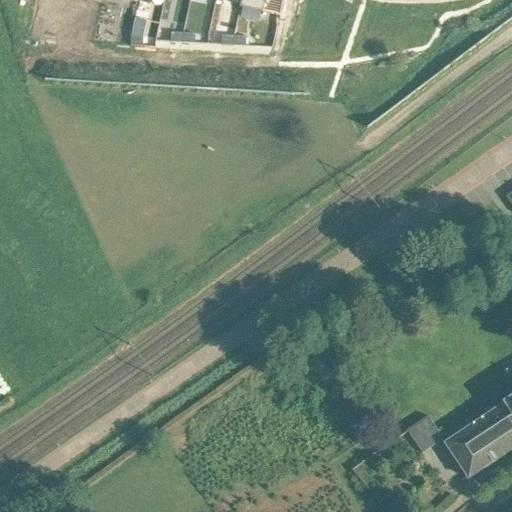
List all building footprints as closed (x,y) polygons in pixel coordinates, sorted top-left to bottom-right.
[(242,0),(241,7),(279,15),(282,0),(242,0)] [(171,33),(171,43),(185,43),(185,34),(171,33)] [(185,34),(185,43),(194,44),(195,34),(185,34)] [(131,36),(131,46),(143,46),(143,37),(131,36)] [(222,36),(222,45),(234,46),(235,36),(222,36)] [(235,36),(234,46),(245,47),(246,37),(235,36)] [(511,398),(503,404),(504,405),(511,417),(511,398)] [(511,449),(511,417),(504,405),(445,444),(468,479),(511,449)] [(406,432),(421,453),(442,439),(427,418),(406,432)]
